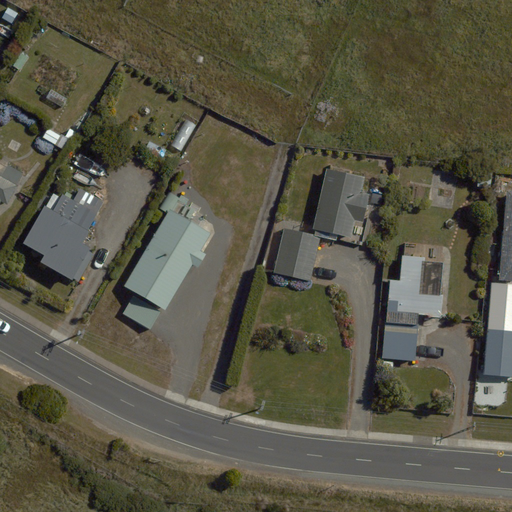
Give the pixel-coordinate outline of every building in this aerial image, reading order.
[(71,100),(51,88),(44,100),(63,112),(71,100)] [(63,135),(48,127),(41,140),(72,155),(82,133),(68,126),(63,135)] [(180,159),(147,140),(136,159),(168,179),(180,159)] [(0,240),(23,214),(0,198),(0,240)] [(372,219),(311,203),(300,262),(347,277),(372,219)] [(115,260),(57,223),(17,284),(67,316),(115,260)] [(511,228),(507,228),(499,311),(511,312),(511,228)] [(214,263),(167,234),(101,338),(147,367),(214,263)] [(444,286),(399,288),(390,344),(430,349),(444,286)]
